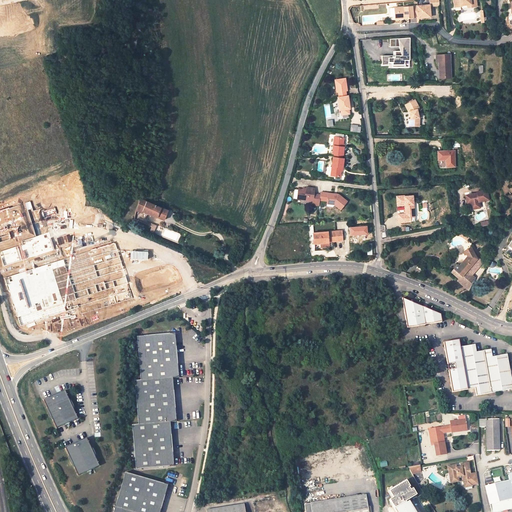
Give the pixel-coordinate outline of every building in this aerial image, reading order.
[(430,15),(431,17),(441,16),(440,4),(430,5),(417,6),(394,8),(395,18),(405,17),(406,20),(414,19),(414,16),(418,16),(418,19),(423,18),(423,16),(430,15)] [(393,39),(390,39),(390,46),(401,46),(401,50),(394,50),(394,55),(393,55),(393,57),(388,57),(388,56),(381,56),(382,64),(388,64),(388,62),(392,62),(392,64),(404,64),(404,60),(409,60),(409,38),(393,39)] [(441,79),(451,78),(450,54),(436,55),(436,63),(438,63),(439,70),(441,70),(441,79)] [(336,92),(338,92),(338,97),(345,96),(345,91),(346,91),(345,78),(334,80),(336,92)] [(348,113),(348,109),(349,108),(347,96),(345,96),(338,97),(337,97),(339,110),(340,110),(340,115),(348,113)] [(419,108),(414,99),(405,105),(408,111),(410,111),(411,119),(410,119),(410,126),(419,126),(420,117),(419,117),(418,109),(419,108)] [(343,146),(343,138),(334,137),(332,153),(334,153),(341,154),(343,154),(344,146),(343,146)] [(455,166),(454,151),(438,151),(438,159),(446,159),(447,166),(455,166)] [(333,157),(331,175),(340,176),(341,167),(343,167),(344,158),(341,158),(333,157)] [(298,189),(297,198),(313,200),(313,202),(319,203),(319,199),(326,200),(326,201),(331,202),(335,205),(340,209),(346,201),(337,195),(336,196),(333,196),(333,194),(320,193),(320,195),(314,194),(314,188),(306,187),(306,188),(306,190),(306,193),(301,192),(301,190),(298,189)] [(477,193),(465,195),(467,203),(471,202),(472,208),(479,207),(478,201),(483,200),(488,199),(487,190),(477,191),(477,193)] [(410,196),(397,197),(397,206),(405,206),(405,213),(398,214),(398,222),(410,221),(410,217),(414,216),(413,205),(411,200),(410,196)] [(137,209),(164,220),(168,210),(141,199),(139,205),(137,208),(137,209)] [(471,202),(467,203),(468,212),(484,209),(483,200),(478,201),(479,207),(472,208),(471,202)] [(0,211),(0,253),(4,266),(55,250),(49,233),(36,237),(26,203),(0,211)] [(342,230),(332,231),(332,241),(343,241),(342,230)] [(329,242),(328,231),(313,233),(313,243),(329,242)] [(464,235),(456,232),(455,235),(462,237),(466,240),(468,237),(464,235)] [(115,243),(4,278),(20,327),(79,308),(81,315),(133,298),(115,243)] [(477,259),(472,250),(466,253),(468,256),(459,266),(458,264),(454,269),(462,276),(459,279),(457,281),(467,290),(474,279),(466,271),(477,259)] [(459,279),(462,276),(454,269),(451,273),(459,279)] [(440,315),(402,298),(407,328),(442,322),(440,315)] [(178,334),(140,337),(143,381),(175,379),(181,378),(178,334)] [(458,340),(443,342),(452,392),(475,388),(476,396),(511,389),(511,383),(507,354),(492,357),(491,349),(476,352),(474,344),(459,347),(458,340)] [(178,422),(175,379),(143,381),(137,382),(140,425),(172,423),(178,422)] [(67,392),(46,401),(56,422),(77,413),(67,392)] [(467,430),(465,419),(457,420),(450,421),(451,426),(442,427),(429,430),(431,445),(438,444),(444,443),(442,432),(451,431),(452,432),(467,430)] [(500,451),(498,419),(479,420),(479,427),(485,427),(487,451),(500,451)] [(140,425),(134,426),(138,470),(176,467),(172,423),(140,425)] [(88,440),(67,449),(79,474),(100,465),(88,440)] [(456,465),(448,466),(449,474),(450,474),(451,481),(456,480),(456,477),(462,476),(464,487),(472,486),(472,485),(470,474),(468,474),(467,468),(469,467),(468,463),(460,464),(461,467),(456,468),(456,465)] [(419,465),(408,467),(412,474),(421,472),(419,465)] [(476,472),(470,473),(470,474),(472,485),(478,484),(476,472)] [(163,511),(171,486),(128,474),(119,507),(134,511),(163,511)] [(511,499),(511,489),(509,479),(485,486),(490,505),(490,504),(511,499)] [(389,500),(394,508),(408,500),(417,495),(413,489),(410,490),(409,488),(410,487),(407,481),(393,488),(392,486),(387,489),(393,498),(389,500)] [(368,511),(366,495),(304,504),(305,511),(368,511)] [(491,511),(498,511),(511,508),(511,499),(490,504),(491,511)] [(415,511),(408,500),(394,508),(396,511),(415,511)]
